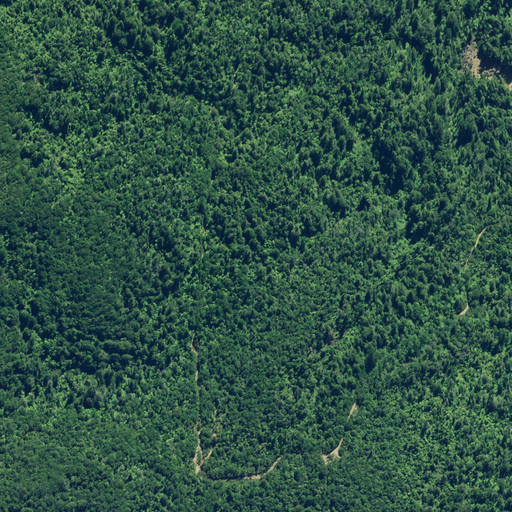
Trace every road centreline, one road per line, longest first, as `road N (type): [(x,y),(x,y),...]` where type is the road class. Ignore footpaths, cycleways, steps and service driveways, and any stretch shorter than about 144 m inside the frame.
road 1 (track): [(203,479),(193,296),(219,100),(269,0)]
road 2 (track): [(330,460),(336,423),(358,394),(444,310),(461,304),(469,242),(511,224)]
road 3 (track): [(0,445),(113,422),(203,479)]
road 4 (track): [(203,479),(266,471),(283,453),(330,460)]
